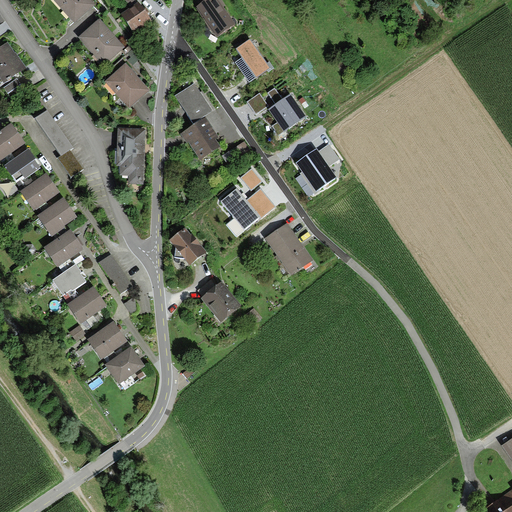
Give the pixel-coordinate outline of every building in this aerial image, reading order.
[(55,0),(75,22),(95,5),(91,0),(55,0)] [(226,6),(221,0),(196,0),(200,5),(196,8),(216,38),(235,25),(223,8),(226,6)] [(120,15),(134,35),(153,23),(146,13),(139,3),(120,15)] [(78,37),(103,67),(125,48),(100,19),(78,37)] [(242,57),(235,62),(249,83),(266,71),(268,73),(275,68),(270,60),(267,62),(251,38),(236,49),(242,57)] [(0,48),(0,79),(5,85),(27,69),(7,43),(0,48)] [(106,82),(130,109),(150,91),(137,77),(126,64),(106,82)] [(16,79),(4,89),(12,100),(25,91),(16,79)] [(194,83),(175,96),(194,125),(180,134),(188,146),(190,145),(200,161),(221,146),(217,139),(219,137),(205,116),(213,110),(194,83)] [(275,104),(269,109),(278,123),(273,126),(279,134),(306,116),(291,94),(283,99),(276,88),(268,93),(275,104)] [(260,93),(247,102),(256,115),(269,106),(260,93)] [(74,148),(47,111),(35,120),(62,157),(58,159),(71,178),(83,170),(70,151),(74,148)] [(0,133),(0,162),(0,163),(25,144),(11,125),(0,133)] [(120,166),(120,176),(129,176),(129,185),(144,186),(146,150),(147,131),(118,129),(116,166),(120,166)] [(244,142),(236,148),(240,154),(244,159),(252,153),(244,142)] [(303,172),(300,173),(315,194),(322,190),(320,188),(337,177),(330,167),(341,160),(329,143),(319,150),(317,147),(296,162),(303,172)] [(240,154),(236,148),(223,156),(226,162),(240,154)] [(5,167),(16,184),(24,179),(25,180),(40,170),(35,163),(36,162),(28,151),(5,167)] [(252,168),(241,177),(251,190),(263,182),(252,168)] [(21,193),(35,212),(59,194),(46,176),(21,193)] [(244,197),(237,188),(221,201),(235,218),(227,224),(237,237),(260,218),(261,220),(277,207),(261,188),(247,200),(244,197)] [(37,218),(52,238),(66,229),(65,228),(78,219),(64,199),(37,218)] [(265,240),(290,276),(313,260),(287,224),(265,240)] [(184,260),(189,267),(206,254),(187,228),(170,241),(176,250),(175,258),(184,260)] [(44,248),(57,268),(83,251),(80,247),(83,245),(77,237),(76,238),(71,231),(44,248)] [(111,255),(99,264),(120,295),(133,286),(111,255)] [(53,282),(64,298),(86,282),(84,280),(87,278),(83,273),(82,274),(76,265),(53,282)] [(200,301),(220,323),(242,305),(222,282),(220,285),(215,279),(199,292),(204,297),(200,301)] [(68,308),(81,325),(107,307),(94,288),(68,308)] [(134,297),(126,305),(131,313),(136,309),(134,297)] [(254,309),(246,316),(254,325),(262,318),(254,309)] [(88,341),(101,360),(128,342),(114,322),(88,341)] [(86,335),(80,327),(71,333),(76,341),(86,335)] [(106,366),(119,386),(146,368),(132,348),(106,366)] [(193,367),(184,374),(187,378),(196,371),(193,367)] [(511,511),(511,439),(502,445),(511,459),(511,490),(480,511),(511,511)]
